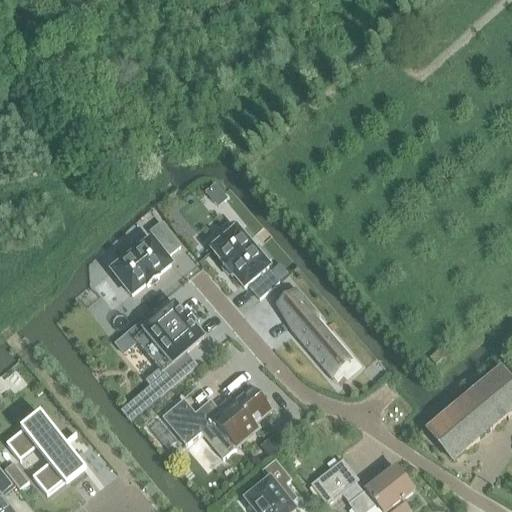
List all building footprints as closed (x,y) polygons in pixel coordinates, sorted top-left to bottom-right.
[(166,262),(181,250),(162,226),(147,238),(152,244),(113,274),(132,299),(146,288),(147,290),(159,281),(158,279),(171,268),(166,262)] [(270,264),(259,250),(254,254),(237,233),(233,237),(226,229),(211,241),(218,249),(213,253),(224,266),(222,268),(232,279),(234,278),(235,279),(245,291),(260,278),(263,281),(250,292),(260,302),(279,286),(270,275),(269,277),(265,273),(268,271),(266,268),(270,264)] [(296,293),(277,309),(298,333),(293,337),(332,382),(334,380),(337,384),(355,369),(316,323),(319,320),(296,293)] [(151,317),(116,347),(124,356),(136,346),(159,374),(147,384),(151,388),(160,399),(196,369),(186,357),(204,342),(194,330),(196,327),(188,317),(185,320),(175,308),(157,323),(151,317)] [(436,368),(445,359),(438,351),(429,360),(436,368)] [(453,464),(511,414),(511,387),(499,372),(427,432),(453,464)] [(255,428),(266,418),(271,414),(253,391),(222,417),(211,404),(195,417),(184,403),(163,421),(186,449),(202,436),(211,447),(217,443),(229,458),(235,453),(236,454),(259,432),(255,428)] [(23,435),(7,448),(20,465),(36,452),(49,468),(33,481),(47,499),(63,487),(67,491),(87,475),(72,456),(66,448),(43,419),(41,417),(21,433),(23,435)] [(300,467),(292,456),(280,466),(289,476),(300,467)] [(294,511),(288,505),(295,499),(287,488),(292,484),(276,464),(264,473),(262,475),(270,484),(245,503),(252,511),(294,511)] [(404,503),(416,495),(396,471),(383,481),(380,477),(372,483),(375,487),(363,497),(355,488),(359,485),(343,464),(311,489),(327,509),(342,498),(349,508),(352,511),(372,511),(377,508),(380,511),(408,511),(403,505),(405,504),(404,503)] [(14,466),(5,474),(20,493),(30,485),(14,466)] [(3,475),(0,477),(0,496),(3,501),(16,491),(3,475)]
